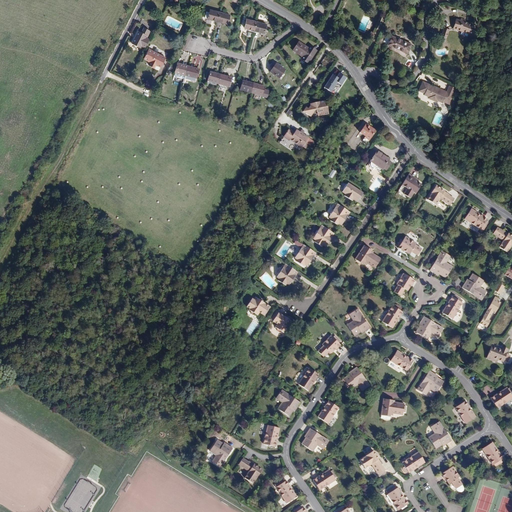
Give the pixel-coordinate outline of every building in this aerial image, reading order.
[(217,21),(220,12),(210,9),(209,12),(206,11),(205,17),(207,18),(217,21)] [(228,24),(230,15),(220,12),(217,21),(228,24)] [(467,34),(471,24),(464,21),(465,20),(461,18),(461,20),(456,19),(453,28),(461,31),(461,32),(467,34)] [(254,31),(257,22),(247,19),(244,28),(248,29),(254,31)] [(264,33),(267,24),(257,22),(254,31),(260,32),(264,33)] [(149,39),(146,37),(149,30),(144,27),(141,32),(138,31),(132,43),(140,47),(141,46),(145,48),(149,39)] [(407,53),(411,45),(391,36),(387,45),(407,53)] [(310,48),(299,41),(293,51),(304,58),(302,60),(310,66),(320,51),(312,46),(310,48)] [(159,70),(166,57),(149,49),(144,58),(151,62),(149,65),(159,70)] [(186,75),(188,66),(177,63),(174,74),(178,75),(178,76),(184,77),(185,75),(186,75)] [(282,74),(285,69),(276,63),(270,72),(282,80),(285,76),(282,74)] [(197,78),(199,69),(188,66),(186,75),(197,78)] [(218,84),(221,74),(210,71),(207,81),(210,81),(218,84)] [(229,86),(232,77),(221,74),(218,84),(227,86),(229,86)] [(337,76),(334,74),(324,88),(331,93),(336,85),(340,88),(346,78),(342,76),(340,78),(337,76)] [(251,92),(253,83),(243,80),(240,90),(251,92)] [(424,94),(428,84),(421,81),(417,91),(424,94)] [(264,86),(253,83),(251,92),(261,95),(261,96),(267,97),(269,90),(264,88),(264,86)] [(442,102),(447,92),(428,84),(424,94),(428,96),(427,98),(437,102),(438,101),(442,102)] [(447,92),(442,102),(448,105),(454,89),(449,86),(447,92)] [(325,106),(324,100),(311,103),(309,106),(309,105),(308,105),(307,105),(306,106),(303,111),(310,116),(311,115),(314,117),(328,113),(327,106),(325,106)] [(370,139),(376,130),(367,124),(365,126),(364,126),(359,132),(365,136),(365,137),(369,140),(370,139)] [(305,142),(309,137),(297,129),(295,132),(289,128),(283,137),(289,141),(290,140),(301,148),(302,146),(305,142)] [(391,162),(389,160),(389,159),(377,151),(376,152),(371,148),(366,155),(371,159),(370,161),(369,163),(369,164),(369,165),(370,166),(370,167),(371,167),(372,168),(373,168),(374,168),(375,168),(376,168),(377,168),(377,167),(382,170),(383,168),(386,170),(391,162)] [(414,193),(422,183),(414,178),(415,176),(409,172),(402,183),(407,187),(404,192),(409,196),(412,192),(414,193)] [(360,196),(362,192),(348,183),(348,184),(346,184),(343,188),(344,189),(342,191),(346,194),(347,194),(346,196),(351,200),(352,200),(353,198),(354,199),(357,202),(360,198),(360,196)] [(448,196),(443,192),(444,191),(436,185),(431,193),(431,194),(427,200),(435,205),(439,199),(450,205),(453,199),(448,196)] [(347,217),(350,212),(339,205),(338,207),(336,206),(334,209),(332,209),(330,213),(330,215),(329,217),(331,219),(332,219),(331,221),(337,225),(338,223),(339,224),(341,225),(343,222),(343,221),(346,217),(347,217)] [(487,219),(480,215),(480,216),(478,214),(478,213),(471,209),(464,219),(480,230),(487,219)] [(331,238),(334,233),(323,226),(322,228),(320,227),(318,230),(317,230),(314,234),(315,236),(313,238),(315,240),(316,240),(315,242),(321,246),(322,244),(323,245),(325,246),(328,243),(327,241),(330,238),(331,238)] [(511,245),(511,235),(508,233),(508,234),(503,231),(502,232),(497,228),(493,234),(503,241),(499,247),(507,252),(511,246),(511,247),(511,245)] [(421,249),(415,245),(415,243),(405,236),(403,240),(399,247),(398,248),(404,251),(405,249),(406,251),(406,252),(409,254),(411,251),(417,255),(421,249)] [(313,258),(317,253),(304,245),(302,248),(301,250),(299,250),(297,254),(297,255),(295,258),(298,259),(298,260),(297,261),(304,265),(305,264),(306,264),(308,266),(310,263),(309,261),(312,258),(313,258)] [(381,258),(372,253),(370,252),(371,250),(364,245),(355,259),(359,262),(360,261),(363,263),(365,264),(366,263),(374,268),(381,258)] [(453,266),(446,262),(450,256),(444,252),(441,256),(439,255),(437,259),(438,260),(435,264),(434,264),(430,270),(435,273),(436,274),(437,272),(439,274),(445,278),(453,266)] [(295,277),(298,272),(287,265),(286,267),(284,265),(282,268),(280,269),(278,273),(278,274),(277,277),(279,278),(280,279),(279,281),(285,285),(286,283),(287,284),(289,285),(291,282),(291,280),(294,276),(295,277)] [(412,285),(415,280),(403,273),(396,284),(398,285),(394,291),(400,295),(404,289),(407,291),(409,287),(408,286),(409,285),(410,286),(411,286),(412,285)] [(486,291),(480,287),(484,281),(472,274),(468,280),(467,283),(465,282),(462,288),(468,292),(468,290),(473,293),(473,294),(477,297),(478,295),(482,297),(486,291)] [(498,283),(494,290),(500,294),(504,286),(498,283)] [(442,313),(452,319),(462,303),(452,296),(448,303),(449,304),(447,306),(446,305),(442,313)] [(271,309),(268,308),(270,306),(263,301),(263,303),(261,302),(260,302),(258,301),(259,299),(256,297),(255,298),(253,297),(246,306),(249,308),(249,310),(250,311),(251,312),(251,313),(252,314),(253,314),(253,315),(254,315),(255,315),(256,314),(257,315),(259,312),(264,315),(264,314),(267,315),(271,309)] [(501,300),(494,297),(487,310),(488,310),(487,312),(486,311),(479,323),(486,327),(490,321),(488,319),(492,312),(494,314),(501,300)] [(398,319),(402,312),(392,305),(382,321),(392,328),(396,321),(397,318),(398,319)] [(370,327),(366,321),(365,322),(362,318),(363,317),(360,313),(358,314),(355,310),(349,314),(353,320),(347,325),(355,336),(361,332),(363,330),(364,331),(370,327)] [(288,321),(286,319),(286,318),(284,317),(285,316),(279,312),(278,314),(275,312),(271,318),(273,320),(273,321),(277,324),(275,326),(276,327),(276,328),(276,329),(277,330),(277,331),(278,331),(279,332),(280,332),(281,332),(282,331),(284,332),(284,331),(287,333),(294,324),(291,323),(293,321),(290,319),(288,321)] [(442,330),(437,328),(439,326),(434,323),(434,324),(429,322),(430,320),(423,316),(420,322),(421,323),(420,326),(416,332),(427,339),(431,333),(438,337),(442,330)] [(340,345),(339,343),(337,341),(339,339),(335,335),(333,337),(331,335),(322,344),(323,345),(318,350),(323,356),(329,351),(331,353),(333,351),(332,349),(334,348),(335,349),(335,350),(340,345)] [(492,360),(499,349),(491,346),(487,358),(492,360)] [(503,360),(506,353),(507,349),(502,347),(501,349),(499,349),(492,360),(496,362),(497,359),(503,361),(503,360)] [(407,371),(413,360),(407,356),(406,357),(403,356),(404,354),(397,350),(390,360),(407,371)] [(370,385),(364,377),(363,378),(360,374),(361,373),(356,367),(351,371),(352,372),(349,374),(343,378),(344,379),(342,380),(341,381),(348,390),(350,388),(351,389),(357,385),(362,391),(370,385)] [(314,381),(319,374),(309,368),(298,384),(308,390),(312,384),(311,383),(313,381),(314,381)] [(443,381),(436,377),(434,376),(435,374),(429,371),(425,377),(426,377),(423,382),(422,381),(420,385),(422,387),(419,391),(425,395),(429,389),(436,393),(440,386),(442,387),(444,385),(442,383),(443,381)] [(497,408),(511,398),(511,396),(511,394),(509,391),(506,387),(500,392),(500,393),(498,394),(497,393),(490,398),(497,408)] [(296,408),(300,402),(294,398),(293,399),(289,396),(290,395),(286,392),(284,394),(280,392),(276,398),(282,402),(278,408),(289,416),(294,409),(295,407),(296,408)] [(402,415),(404,403),(394,402),(392,402),(392,400),(383,398),(381,415),(385,416),(386,414),(390,415),(392,415),(393,413),(402,415)] [(470,411),(469,408),(470,408),(465,401),(464,401),(463,402),(461,400),(456,404),(457,406),(455,407),(465,423),(476,417),(471,410),(470,411)] [(328,423),(338,407),(328,401),(324,407),(325,408),(323,410),(323,409),(318,416),(328,423)] [(277,436),(279,428),(279,425),(269,423),(268,425),(263,443),(275,446),(277,439),(275,439),(276,435),(277,436)] [(452,440),(447,434),(446,435),(443,430),(445,429),(442,425),(440,427),(437,423),(431,427),(435,433),(428,437),(436,449),(442,444),(445,443),(446,444),(452,440)] [(323,440),(325,438),(320,435),(320,436),(315,433),(316,432),(310,428),(306,433),(307,435),(306,437),(301,443),(313,451),(317,445),(323,449),(327,442),(323,440)] [(228,454),(232,448),(227,444),(226,445),(223,444),(217,439),(209,451),(216,455),(211,461),(218,465),(220,461),(223,463),(225,459),(224,458),(227,453),(228,454)] [(503,458),(499,452),(498,452),(496,449),(497,449),(492,442),(482,448),(493,464),(495,463),(496,464),(499,463),(498,461),(500,460),(503,458)] [(381,465),(377,459),(378,459),(379,459),(373,451),(365,456),(366,456),(360,460),(365,468),(371,464),(378,474),(384,470),(381,465)] [(425,462),(418,452),(402,462),(404,466),(402,468),(405,472),(407,470),(408,472),(409,473),(415,468),(415,467),(417,466),(418,467),(425,462)] [(257,477),(262,469),(254,463),(253,464),(248,461),(243,458),(239,464),(249,471),(244,477),(252,483),(256,477),(257,477)] [(459,476),(453,466),(441,474),(444,479),(445,479),(446,479),(447,478),(448,479),(447,480),(449,484),(452,482),(456,488),(462,484),(458,477),(459,476)] [(320,490),(336,479),(334,477),(330,471),(329,469),(322,473),(323,474),(320,476),(320,475),(313,480),(320,490)] [(296,496),(292,490),(291,490),(290,488),(291,487),(286,480),(279,484),(276,487),(286,503),(296,496)] [(409,503),(404,497),(403,497),(402,495),(403,494),(402,493),(398,487),(397,487),(396,489),(394,487),(388,491),(389,493),(388,494),(398,510),(409,503)]
